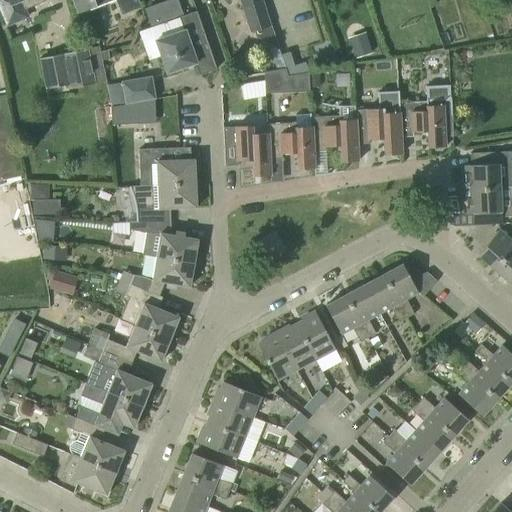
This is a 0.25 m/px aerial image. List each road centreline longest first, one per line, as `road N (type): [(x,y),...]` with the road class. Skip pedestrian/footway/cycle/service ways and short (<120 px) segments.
road 1 (residential): [(442,258),(440,162),(216,201)]
road 2 (residential): [(237,314),(397,235),(442,258)]
road 3 (residential): [(133,511),(201,348),(237,314)]
